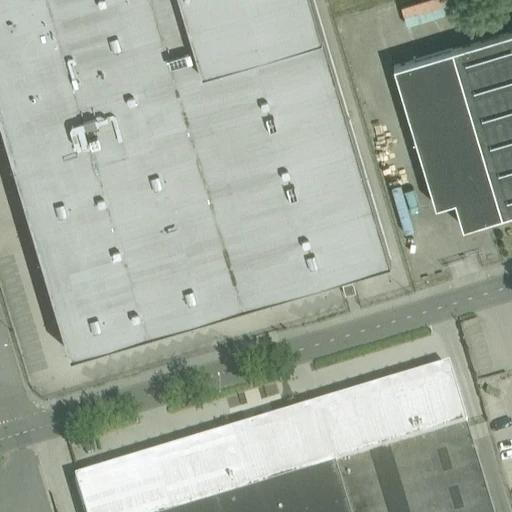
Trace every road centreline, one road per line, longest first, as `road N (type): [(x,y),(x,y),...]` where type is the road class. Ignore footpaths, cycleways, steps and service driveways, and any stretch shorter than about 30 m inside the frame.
road 1 (unclassified): [(11,435),(511,286)]
road 2 (unknown): [(458,302),(511,486)]
